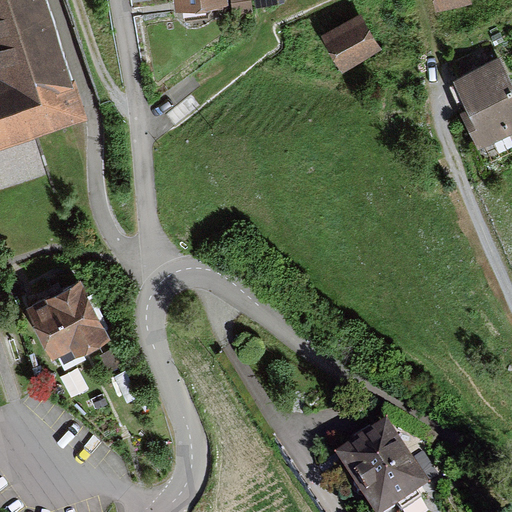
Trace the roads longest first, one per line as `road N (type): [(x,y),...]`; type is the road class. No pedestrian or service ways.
road 1 (residential): [(511,470),(384,403),(203,273),(169,270)]
road 2 (residential): [(169,270),(146,215),(125,0)]
road 3 (residential): [(157,511),(183,464),(177,423),(144,336),(146,297),(169,270)]
